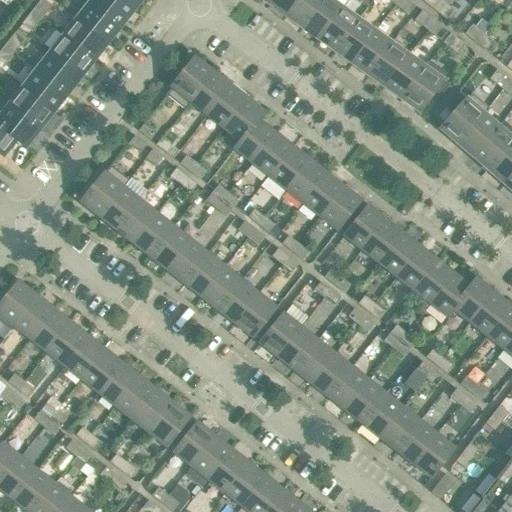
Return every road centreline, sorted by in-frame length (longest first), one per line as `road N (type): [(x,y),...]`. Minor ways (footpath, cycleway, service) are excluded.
road 1 (residential): [(390,511),(27,224)]
road 2 (residential): [(511,253),(197,4)]
road 3 (residential): [(27,224),(197,4)]
